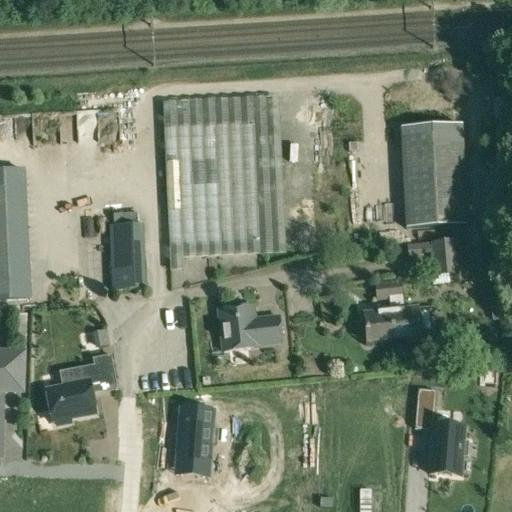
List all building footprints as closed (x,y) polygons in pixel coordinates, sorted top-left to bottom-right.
[(343,249),(339,158),(165,166),(169,256),(343,249)] [(414,208),(413,192),(371,194),(372,210),(414,208)] [(111,293),(144,290),(141,226),(138,226),(138,215),(113,216),(114,227),(108,228),(111,293)] [(431,244),(434,267),(435,277),(459,275),(456,241),(431,244)] [(394,341),(420,338),(437,336),(434,308),(403,311),(401,300),(402,300),(400,282),(387,283),(389,302),(391,313),(394,341)] [(374,285),(376,303),(389,302),(387,283),(374,285)] [(332,298),(320,299),(324,321),(335,320),(332,298)] [(257,348),(281,345),(278,318),(255,321),(253,307),(218,311),(223,353),(257,350),(257,348)] [(394,341),(391,313),(364,315),(367,343),(394,341)] [(92,334),(96,350),(110,347),(106,331),(92,334)] [(308,359),(329,358),(328,338),(307,339),(308,359)] [(0,435),(1,403),(0,403),(0,391),(22,392),(23,355),(0,353),(0,435)] [(80,353),(80,367),(91,367),(91,353),(80,353)] [(110,362),(91,365),(92,372),(58,377),(60,393),(44,395),(49,427),(53,426),(54,430),(68,428),(67,424),(93,420),(89,396),(115,392),(110,362)] [(433,427),(436,393),(418,392),(415,432),(432,433),(432,427),(433,427)] [(217,446),(218,429),(212,428),(213,412),(182,409),(180,429),(179,429),(179,431),(180,431),(179,436),(179,438),(177,462),(209,465),(211,445),(217,446)] [(434,431),(430,479),(462,481),(463,463),(469,463),(470,446),(465,446),(466,433),(434,431)]
